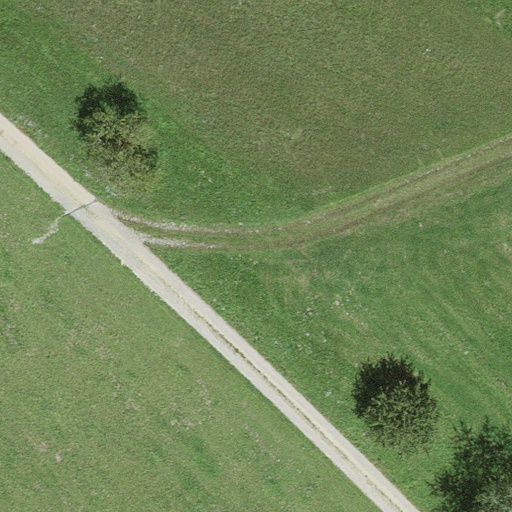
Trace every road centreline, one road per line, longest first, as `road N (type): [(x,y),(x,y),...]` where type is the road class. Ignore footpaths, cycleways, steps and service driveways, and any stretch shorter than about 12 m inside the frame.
road 1 (track): [(399,511),(0,138)]
road 2 (track): [(101,231),(240,235),(511,147)]
